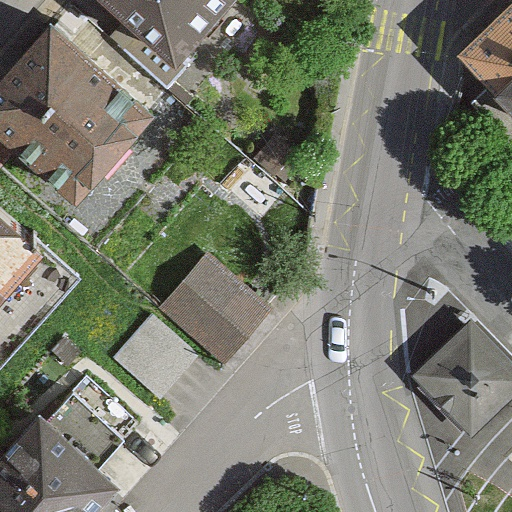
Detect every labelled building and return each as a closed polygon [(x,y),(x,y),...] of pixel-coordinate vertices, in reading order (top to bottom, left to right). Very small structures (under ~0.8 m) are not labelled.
[(264,0),(113,0),(198,75),(264,0)] [(511,18),(469,59),(511,104),(511,18)] [(59,27),(0,93),(0,124),(72,188),(146,104),(59,27)] [(0,205),(0,320),(57,256),(0,205)] [(206,246),(161,297),(226,353),(270,302),(206,246)] [(151,319),(115,363),(162,403),(198,359),(151,319)] [(511,365),(472,326),(432,366),(414,384),(475,446),(511,408),(511,365)] [(67,435),(125,489),(171,438),(112,383),(67,435)] [(49,419),(0,471),(0,485),(28,511),(122,511),(135,498),(125,489),(67,435),(49,419)] [(28,511),(0,485),(0,511),(28,511)]
